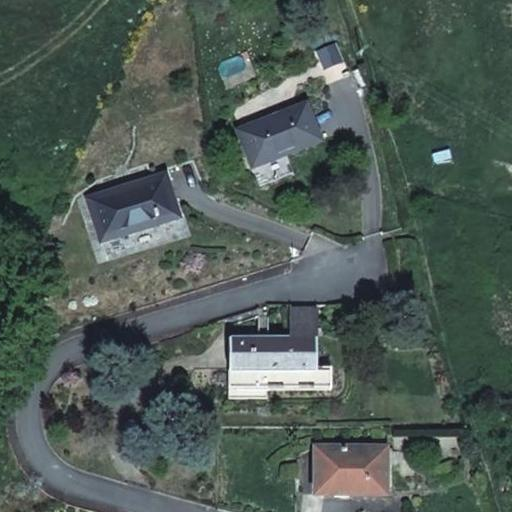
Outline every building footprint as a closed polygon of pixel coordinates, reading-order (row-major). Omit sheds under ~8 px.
[(238,132),(252,169),(320,142),(305,105),(238,132)] [(88,199),(101,242),(179,218),(165,175),(134,185),(136,190),(125,194),(124,188),(88,199)] [(134,185),(124,188),(125,194),(136,190),(134,185)] [(317,315),(289,316),(289,340),(231,339),(229,372),(236,372),(235,391),(330,390),(330,368),(315,368),(314,340),(317,340),(317,315)] [(316,447),(315,495),(386,495),(387,447),(316,447)]
